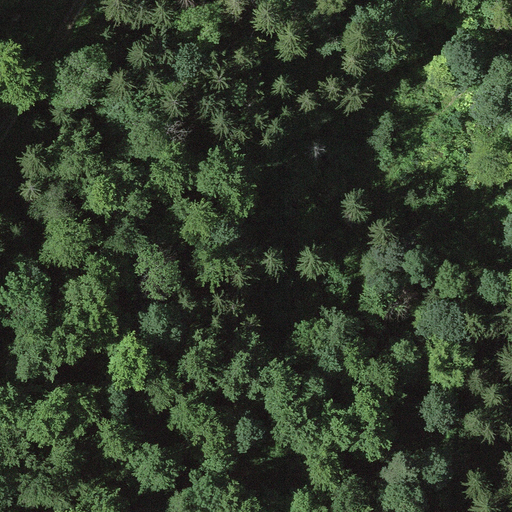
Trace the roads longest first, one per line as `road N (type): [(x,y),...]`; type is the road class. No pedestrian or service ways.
road 1 (track): [(273,511),(338,376),(374,219),(400,154),(511,37)]
road 2 (track): [(79,0),(0,135)]
